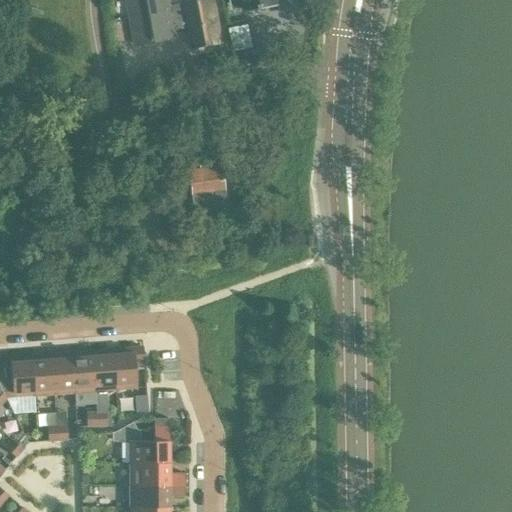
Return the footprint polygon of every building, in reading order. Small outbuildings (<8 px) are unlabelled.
[(169,6),(168,0),(127,0),(136,44),(175,37),(173,30),(189,27),(193,48),(221,43),(213,0),(197,0),(185,2),(185,3),(169,6)] [(278,0),(244,0),(246,12),(280,6),(278,0)] [(235,49),(254,45),(250,23),(231,26),(235,49)] [(188,170),(194,214),(212,212),(210,193),(223,191),(220,166),(188,170)] [(170,209),(134,212),(137,253),(173,250),(170,209)] [(142,346),(111,348),(114,389),(136,388),(134,361),(143,360),(142,346)] [(114,389),(111,348),(91,350),(94,391),(114,389)] [(94,391),(91,350),(70,352),(74,392),(94,391)] [(74,392),(70,352),(50,353),(53,394),(74,392)] [(53,394),(50,353),(30,355),(33,396),(53,394)] [(33,396),(30,355),(8,356),(0,357),(0,388),(5,398),(33,396)] [(105,411),(95,412),(95,426),(105,425),(105,411)] [(95,426),(95,412),(85,412),(85,426),(95,426)] [(153,419),(153,429),(153,441),(139,441),(127,441),(127,463),(168,463),(167,418),(153,418),(153,419)] [(66,425),(56,426),(57,440),(67,439),(66,425)] [(57,440),(56,426),(46,427),(47,440),(57,440)] [(153,441),(153,429),(139,429),(139,441),(153,441)] [(16,456),(21,449),(11,440),(5,447),(16,456)] [(168,463),(127,463),(128,484),(168,485),(174,485),(174,473),(168,473),(168,463)] [(174,473),(174,485),(183,485),(183,473),(174,473)] [(168,496),(168,485),(128,484),(128,506),(168,506),(168,496)] [(184,496),(183,485),(174,485),(174,496),(184,496)]
